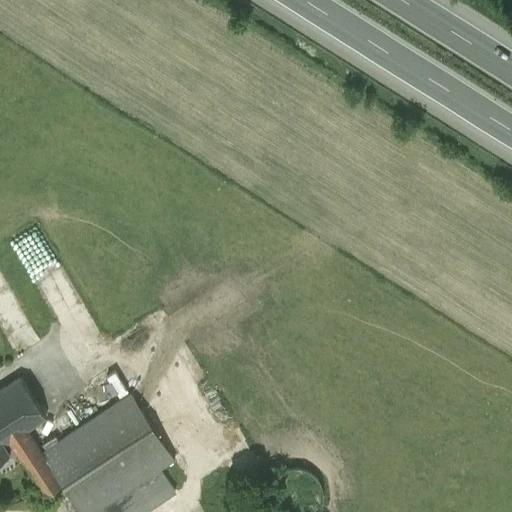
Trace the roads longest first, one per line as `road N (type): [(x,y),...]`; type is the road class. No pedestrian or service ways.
road 1 (motorway): [(305,0),(511,131)]
road 2 (motorway): [(511,77),(387,0)]
